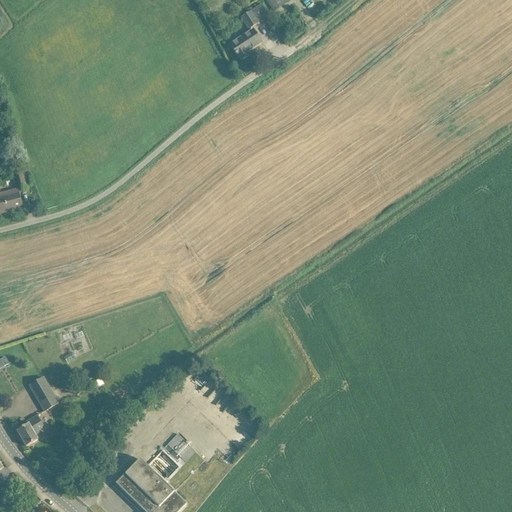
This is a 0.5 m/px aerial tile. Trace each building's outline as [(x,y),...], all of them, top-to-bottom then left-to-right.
[(290,1),(288,0),(265,0),(274,12),(290,1)] [(262,5),(241,18),(248,30),(259,24),(257,22),(268,14),(262,5)] [(262,43),(256,35),(253,30),(230,46),(235,53),(240,62),(249,56),(247,53),(262,43)] [(27,189),(24,179),(22,172),(14,174),(16,181),(19,191),(27,189)] [(0,214),(22,209),(20,199),(17,190),(0,194),(0,214)] [(45,412),(58,404),(43,378),(30,386),(45,412)] [(37,417),(36,417),(27,423),(28,424),(17,431),(26,447),(38,440),(35,436),(45,430),(37,417)] [(140,460),(120,480),(113,488),(138,511),(179,511),(186,505),(174,493),(204,462),(177,436),(162,452),(178,468),(164,483),(140,460)]
